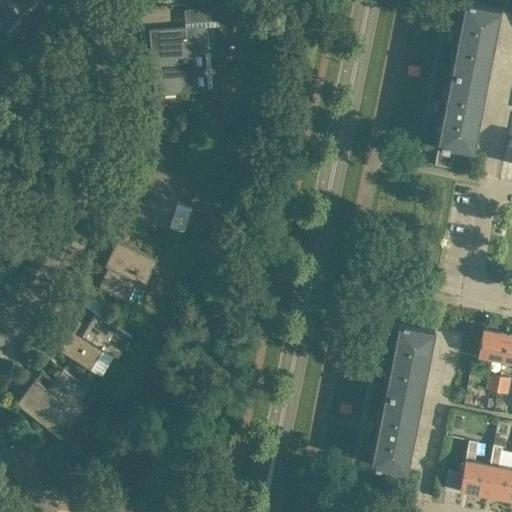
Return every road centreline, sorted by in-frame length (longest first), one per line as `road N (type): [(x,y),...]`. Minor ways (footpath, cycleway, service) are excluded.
road 1 (secondary): [(267,491),(376,0)]
road 2 (residential): [(0,339),(42,284),(88,179),(106,80),(90,0)]
road 3 (residential): [(421,508),(451,352)]
road 4 (residential): [(511,301),(468,293),(487,184)]
road 5 (residential): [(487,184),(511,41)]
